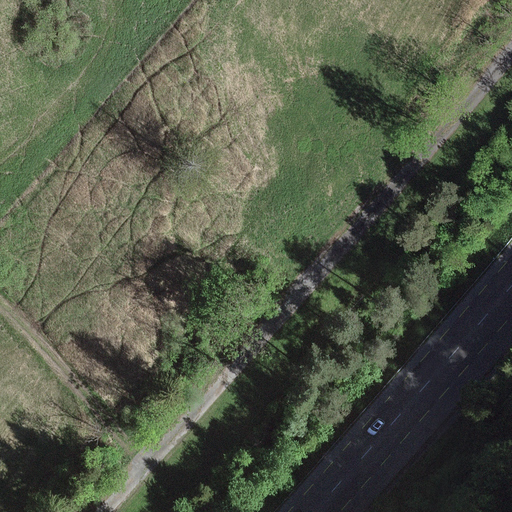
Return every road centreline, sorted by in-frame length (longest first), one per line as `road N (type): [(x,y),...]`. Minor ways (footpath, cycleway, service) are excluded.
road 1 (track): [(102,511),(511,46)]
road 2 (primary): [(511,305),(325,511)]
road 3 (track): [(0,300),(145,462)]
